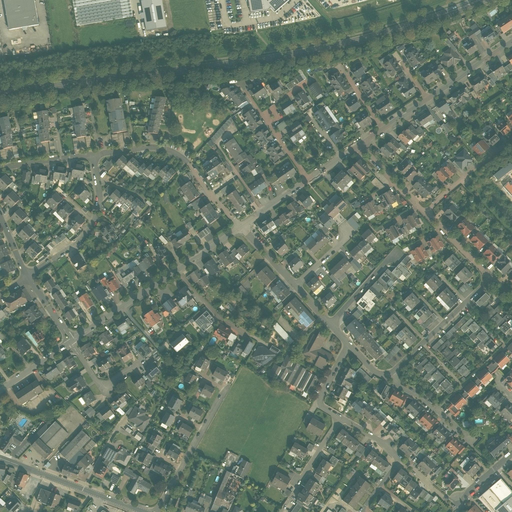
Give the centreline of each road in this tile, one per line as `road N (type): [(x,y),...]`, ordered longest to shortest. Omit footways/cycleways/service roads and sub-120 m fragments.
road 1 (secondary): [(480,0),(276,58),(0,94)]
road 2 (residential): [(92,154),(166,149),(189,163),(240,226)]
road 3 (residential): [(92,154),(93,223),(27,276)]
road 4 (residential): [(144,511),(0,458)]
road 5 (residential): [(492,277),(387,378)]
road 6 (residential): [(511,454),(456,501),(399,459)]
road 7 (residential): [(224,389),(156,511)]
road 8 (residential): [(70,341),(176,270)]
